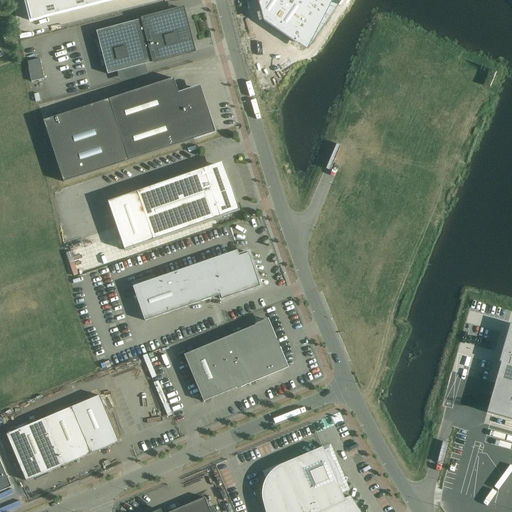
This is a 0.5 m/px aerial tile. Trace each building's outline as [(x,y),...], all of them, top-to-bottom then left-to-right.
[(24,0),(30,21),(114,0),(24,0)] [(258,0),(264,21),(309,52),(344,0),(258,0)] [(138,21),(97,32),(104,61),(106,66),(108,75),(154,63),(191,53),(185,33),(189,32),(183,9),(138,21)] [(27,62),(31,82),(44,79),(40,60),(27,62)] [(109,100),(44,121),(64,183),(129,162),(216,133),(214,128),(212,129),(199,90),(180,96),(179,93),(174,79),(109,100)] [(240,211),(239,209),(238,209),(231,189),(229,184),(224,168),(207,174),(205,169),(108,201),(125,250),(240,211)] [(221,296),(222,301),(261,288),(249,253),(240,256),(238,251),(133,287),(145,322),(221,296)] [(256,326),(184,356),(204,402),(238,388),(239,389),(241,388),(241,387),(287,368),(279,349),(281,348),(280,348),(277,340),(277,339),(276,340),(268,321),(258,325),(258,324),(257,324),(256,325),(256,326)] [(511,332),(510,332),(487,413),(511,420),(511,332)] [(100,396),(72,408),(92,454),(119,443),(100,396)] [(72,408),(44,420),(64,466),(92,454),(72,408)] [(64,466),(44,420),(7,435),(27,482),(64,466)] [(360,511),(351,497),(345,499),(341,491),(343,490),(336,473),(340,472),(341,474),(341,473),(340,471),(339,469),(338,466),(337,463),(337,465),(334,467),(327,450),(324,451),(323,448),(282,465),(281,464),(262,472),(266,480),(265,482),(264,485),(263,490),(262,492),(262,495),(263,500),(264,503),(265,511),(360,511)] [(0,460),(0,492),(12,487),(0,460)] [(210,511),(205,498),(172,511),(210,511)]
